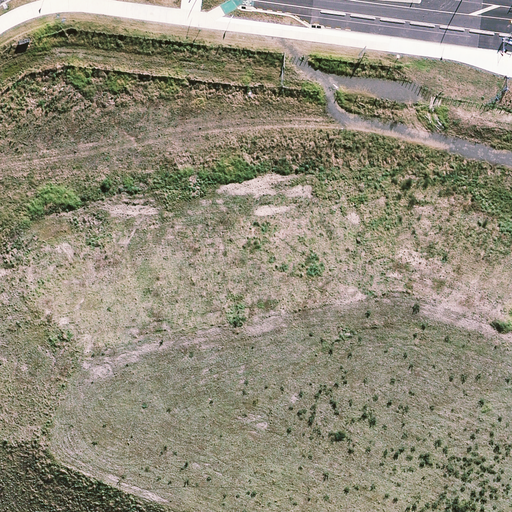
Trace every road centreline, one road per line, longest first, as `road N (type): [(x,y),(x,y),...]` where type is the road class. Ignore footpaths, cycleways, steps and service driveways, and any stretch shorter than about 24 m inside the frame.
road 1 (track): [(444,52),(410,86),(373,86),(263,56),(116,44),(35,43),(0,70)]
road 2 (secondary): [(511,28),(297,0)]
